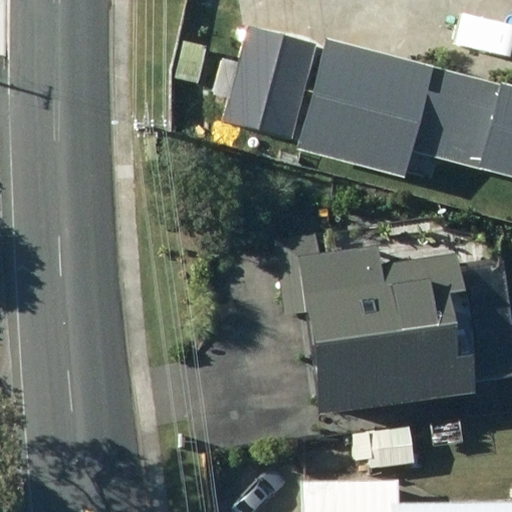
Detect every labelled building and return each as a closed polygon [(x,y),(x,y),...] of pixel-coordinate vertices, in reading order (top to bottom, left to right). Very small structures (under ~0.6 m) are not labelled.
[(254,23),(218,17),(207,78),(244,84),(254,23)] [(292,146),(401,173),(407,148),(511,174),(511,83),(319,36),(292,146)] [(197,128),(271,149),(280,118),(245,108),(244,113),(205,102),(197,128)] [(310,232),(272,237),(282,310),(297,308),(311,410),(468,388),(462,347),(448,349),(439,288),(454,286),(449,249),(373,260),(370,239),(312,247),(310,232)] [(394,478),(296,480),(296,511),(511,511),(511,498),(394,500),(394,478)]
